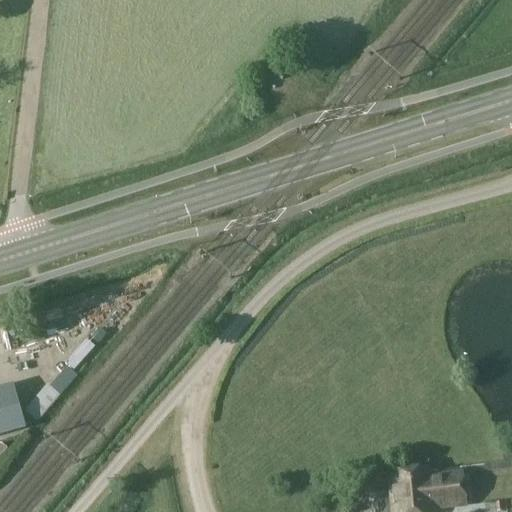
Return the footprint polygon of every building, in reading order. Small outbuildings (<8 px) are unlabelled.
[(51,372),(64,381),(77,363),(65,354),(51,372)] [(45,374),(24,408),(40,418),(61,384),(45,374)] [(18,412),(11,389),(0,392),(0,433),(22,428),(18,412)] [(389,475),(392,511),(433,511),(434,510),(465,507),(461,474),(430,478),(429,471),(389,475)] [(357,499),(378,496),(376,485),(356,487),(357,499)]
